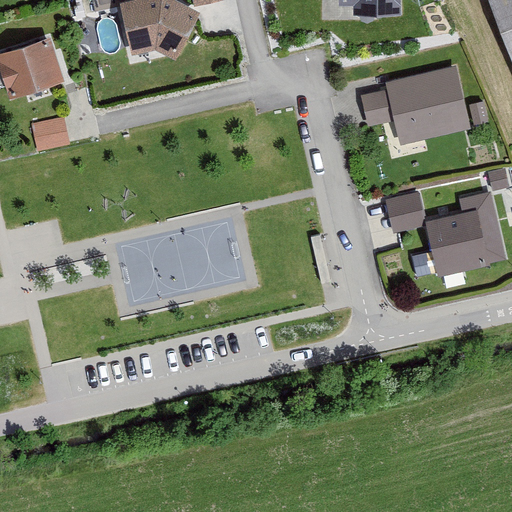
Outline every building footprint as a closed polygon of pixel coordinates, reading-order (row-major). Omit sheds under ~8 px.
[(176,0),(125,0),(121,1),(133,52),(153,47),(173,59),(199,13),(176,0)] [(401,0),(341,0),(342,4),(356,3),(356,16),(403,13),(401,0)] [(511,0),(484,0),(511,69),(511,0)] [(53,38),(0,51),(0,80),(4,96),(64,81),(53,38)] [(458,61),(357,83),(366,126),(394,120),(400,144),(473,129),(458,61)] [(32,117),(35,144),(68,140),(64,113),(32,117)] [(461,211),(430,215),(438,272),(506,262),(495,188),(458,194),(461,211)] [(419,193),(387,199),(393,235),(426,229),(419,193)]
